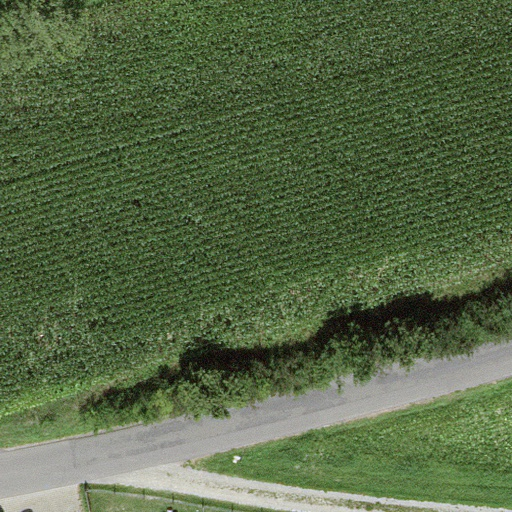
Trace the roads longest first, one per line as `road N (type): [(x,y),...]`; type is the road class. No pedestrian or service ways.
road 1 (unclassified): [(0,478),(298,415),(511,354)]
road 2 (track): [(408,511),(99,460)]
